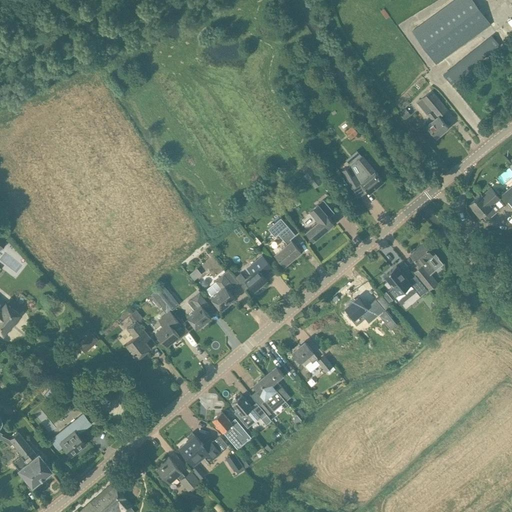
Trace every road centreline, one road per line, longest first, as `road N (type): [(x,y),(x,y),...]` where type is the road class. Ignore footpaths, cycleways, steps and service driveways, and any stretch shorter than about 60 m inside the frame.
road 1 (unclassified): [(48,511),(431,192)]
road 2 (unclassified): [(511,320),(475,279),(458,209)]
